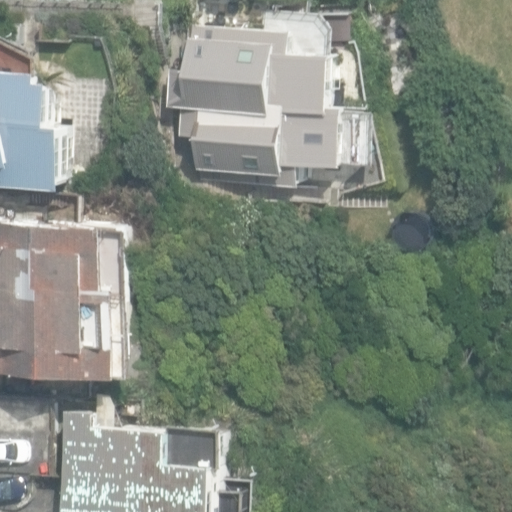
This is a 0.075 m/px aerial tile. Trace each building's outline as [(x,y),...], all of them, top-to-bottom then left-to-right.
[(298,27),(197,22),(195,64),(173,63),(171,105),(186,106),(184,135),(203,135),(202,175),(312,180),(313,157),(357,159),(359,99),(343,98),(346,48),(297,46),(298,27)] [(0,182),(76,183),(77,122),(63,121),(64,79),(52,78),(52,69),(6,68),(0,42),(0,182)] [(393,101),(419,98),(414,64),(389,67),(393,101)] [(0,367),(134,374),(138,284),(127,284),(131,218),(0,210),(0,367)] [(231,511),(233,459),(187,457),(188,424),(108,422),(108,410),(75,409),(72,507),(123,509),(123,510),(123,511),(231,511)]
